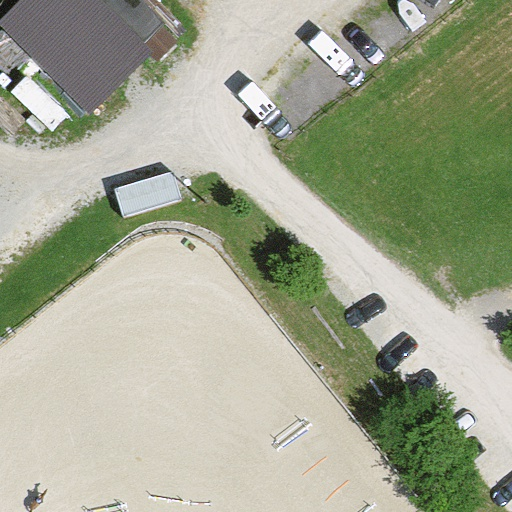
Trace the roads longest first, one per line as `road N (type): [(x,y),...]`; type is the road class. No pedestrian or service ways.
road 1 (track): [(511,404),(185,98),(0,246)]
road 2 (track): [(185,98),(357,0)]
